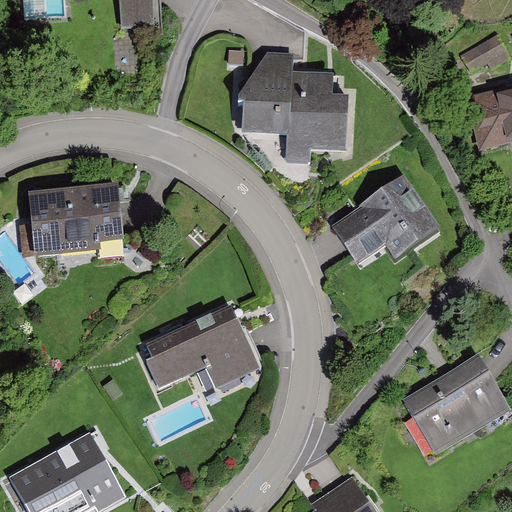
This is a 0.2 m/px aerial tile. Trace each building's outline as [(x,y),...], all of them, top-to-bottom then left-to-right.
[(120,0),(122,31),(155,29),(153,0),(120,0)] [(511,61),(501,39),(463,58),(474,81),(511,61)] [(281,145),(280,173),(305,173),(306,159),(341,160),(344,106),(331,105),(332,86),(289,83),(289,65),(263,64),(232,106),(232,112),(238,112),(236,144),(281,145)] [(511,94),(462,105),(474,159),(511,149),(511,94)] [(357,219),(326,238),(351,277),(381,258),(390,272),(436,243),(399,185),(356,216),(357,219)] [(119,190),(29,196),(34,261),(124,254),(119,190)] [(211,400),(254,378),(226,317),(141,356),(145,369),(140,371),(152,402),(201,379),(211,400)] [(474,368),(397,411),(428,467),(506,420),(474,368)] [(91,436),(7,482),(26,511),(96,511),(125,499),(103,458),(91,436)] [(374,511),(353,480),(313,507),(315,511),(374,511)]
